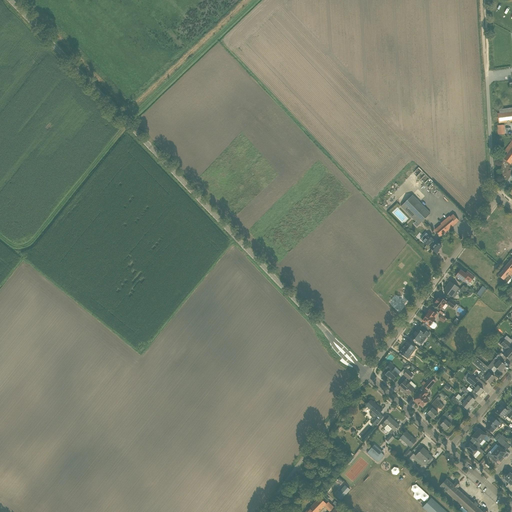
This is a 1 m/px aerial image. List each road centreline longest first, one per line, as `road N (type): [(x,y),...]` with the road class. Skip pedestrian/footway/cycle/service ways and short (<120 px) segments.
road 1 (unclassified): [(366,373),(8,0)]
road 2 (residential): [(366,373),(496,197)]
road 3 (residential): [(263,511),(366,373)]
road 4 (unclassified): [(496,197),(486,73)]
